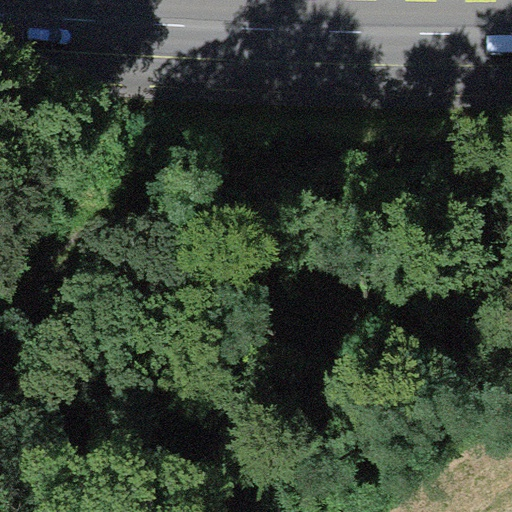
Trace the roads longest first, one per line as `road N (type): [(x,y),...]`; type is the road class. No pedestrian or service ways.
road 1 (track): [(0,316),(85,243),(166,192),(453,178),(511,161)]
road 2 (primary): [(0,12),(511,29)]
